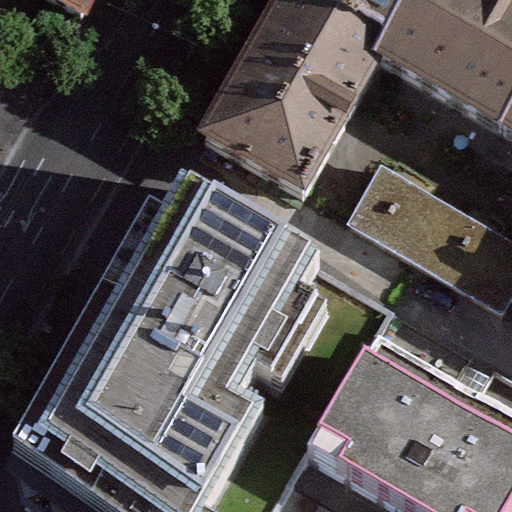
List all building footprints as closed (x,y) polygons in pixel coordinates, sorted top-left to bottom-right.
[(26,0),(85,33),(104,0),(26,0)] [(511,0),(286,0),(205,146),(303,204),(378,64),(511,140),(511,0)] [(511,306),(511,244),(381,170),(347,230),(504,320),(511,306)] [(393,316),(184,185),(13,458),(86,511),(275,511),(307,462),(378,343),(393,316)] [(511,511),(511,416),(378,343),(307,462),(398,511),(511,511)]
